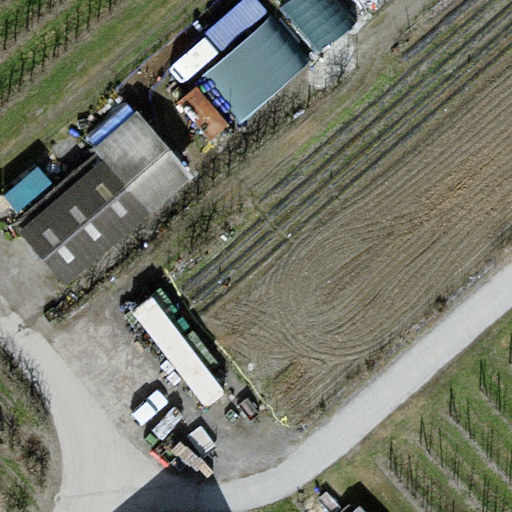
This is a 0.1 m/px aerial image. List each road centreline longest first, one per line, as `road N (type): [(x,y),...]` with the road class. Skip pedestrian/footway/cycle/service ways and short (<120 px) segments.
road 1 (unclassified): [(511,284),(319,455),(276,483),(196,495),(108,482)]
road 2 (unclassified): [(0,318),(78,412),(108,482)]
